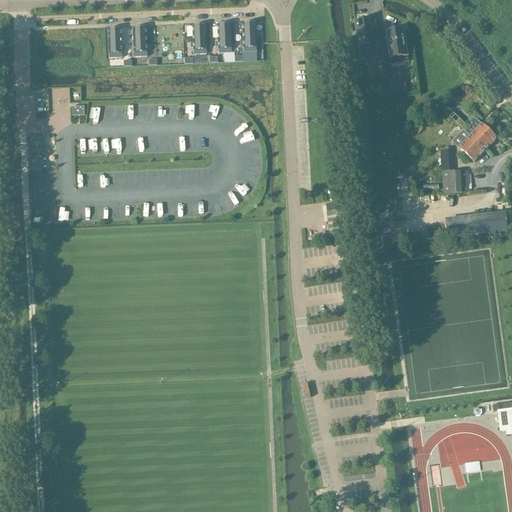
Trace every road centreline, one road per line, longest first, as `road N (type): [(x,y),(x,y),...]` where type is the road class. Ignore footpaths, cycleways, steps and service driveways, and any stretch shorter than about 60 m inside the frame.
road 1 (track): [(22,128),(41,511)]
road 2 (residential): [(17,4),(20,19),(240,9),(255,0)]
road 3 (tertiary): [(511,97),(428,0)]
